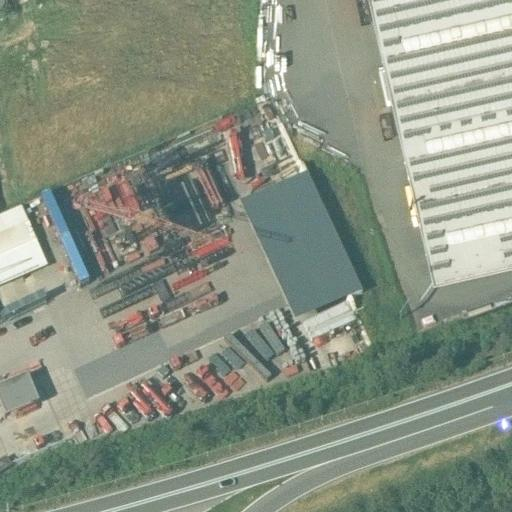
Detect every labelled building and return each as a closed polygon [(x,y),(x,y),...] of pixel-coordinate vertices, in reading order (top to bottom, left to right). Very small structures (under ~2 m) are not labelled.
[(511,0),(374,0),(436,272),(511,255),(511,0)] [(243,212),(296,326),(357,297),(305,183),(243,212)] [(0,288),(45,269),(20,211),(0,219),(0,288)] [(0,321),(41,311),(36,291),(0,299),(0,321)] [(23,378),(0,386),(0,421),(34,408),(23,378)] [(5,460),(0,462),(0,475),(11,470),(5,460)]
